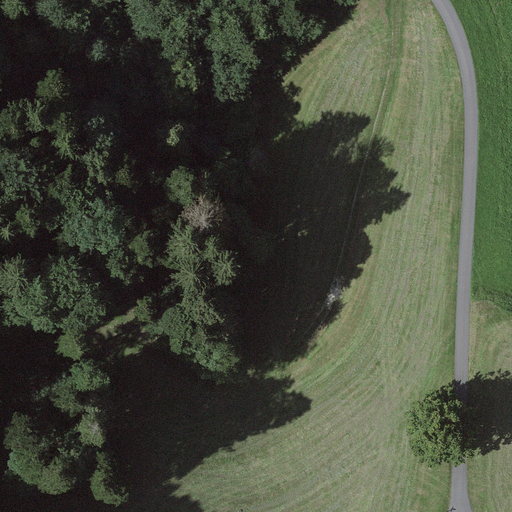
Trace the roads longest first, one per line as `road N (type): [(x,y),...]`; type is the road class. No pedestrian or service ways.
road 1 (unclassified): [(439,0),(477,70),(465,511)]
road 2 (track): [(182,355),(284,370),(335,296),(397,0)]
